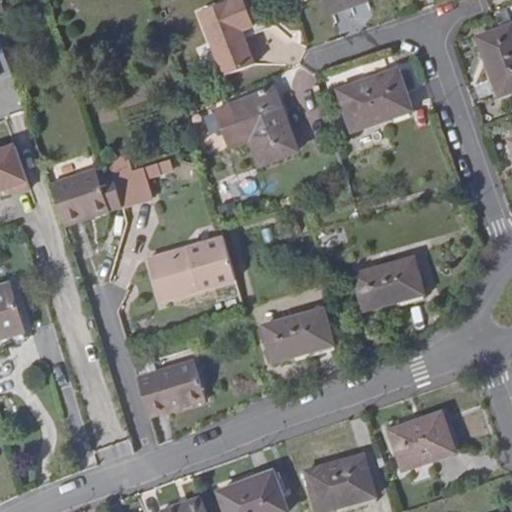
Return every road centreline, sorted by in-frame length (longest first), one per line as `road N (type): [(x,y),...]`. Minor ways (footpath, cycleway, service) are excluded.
road 1 (residential): [(25,511),(481,340)]
road 2 (residential): [(414,22),(506,256)]
